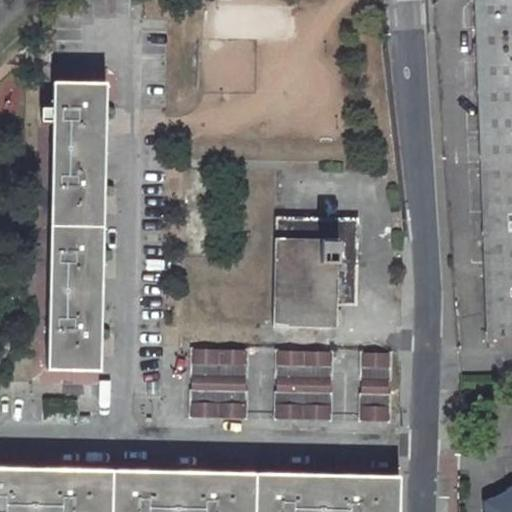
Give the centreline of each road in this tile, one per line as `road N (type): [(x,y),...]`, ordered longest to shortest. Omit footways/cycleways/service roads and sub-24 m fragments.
road 1 (residential): [(422,511),(430,283),(404,0)]
road 2 (residential): [(127,64),(119,436)]
road 3 (residential): [(119,436),(396,441)]
